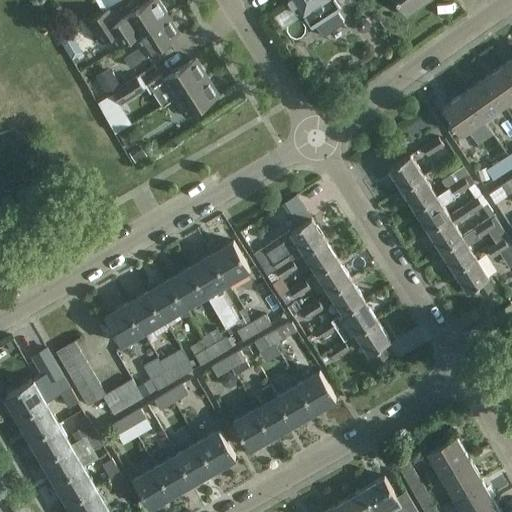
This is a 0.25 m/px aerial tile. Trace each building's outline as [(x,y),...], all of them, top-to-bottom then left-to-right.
[(101,43),(109,38),(115,48),(134,35),(168,14),(159,0),(148,0),(117,20),(109,6),(87,21),(101,43)] [(289,0),(293,6),(297,3),(312,27),(316,25),(322,35),(344,21),(338,11),(340,9),(334,0),(289,0)] [(398,0),(407,13),(426,0),(398,0)] [(168,14),(134,35),(141,46),(124,57),(130,67),(148,55),(147,54),(180,33),(168,14)] [(357,21),(356,26),(358,30),(365,32),(370,29),(370,23),(367,19),(362,18),(357,21)] [(75,26),(58,36),(69,55),(72,59),(83,52),(75,39),(81,35),(75,26)] [(148,82),(156,95),(162,105),(174,97),(208,76),(196,57),(163,78),(161,74),(148,82)] [(504,104),(511,98),(511,72),(505,62),(484,77),(504,104)] [(82,70),(88,81),(96,76),(90,65),(82,70)] [(63,89),(78,81),(72,68),(57,77),(63,89)] [(113,71),(98,79),(99,81),(105,92),(120,84),(113,71)] [(143,87),(136,75),(112,90),(119,102),(143,87)] [(208,76),(174,97),(186,116),(220,94),(208,76)] [(483,119),(504,104),(484,77),(464,91),(483,119)] [(120,103),(119,102),(113,91),(98,101),(104,113),(120,103)] [(483,119),(464,91),(443,106),(462,133),(468,129),(478,144),(493,133),(483,119)] [(121,113),(118,114),(110,119),(117,130),(128,124),(121,113)] [(118,133),(127,147),(134,142),(127,128),(118,133)] [(428,156),(444,145),(438,136),(422,147),(428,156)] [(141,144),(129,152),(135,162),(147,155),(141,144)] [(389,167),(402,188),(423,174),(410,154),(389,167)] [(511,166),(511,159),(508,155),(487,168),(487,169),(493,178),(511,166)] [(452,156),(438,164),(439,165),(435,167),(441,176),(457,165),(452,156)] [(455,170),(442,179),(445,183),(449,180),(452,184),(460,178),(468,173),(463,165),(455,170)] [(486,166),(477,169),(481,180),(490,178),(487,169),(487,168),(486,166)] [(423,174),(402,188),(415,208),(437,194),(423,174)] [(470,186),(477,197),(482,194),(469,175),(437,195),(437,194),(415,208),(429,228),(450,215),(443,205),(456,196),(455,195),(470,186)] [(511,190),(511,176),(501,184),(507,194),(511,190)] [(482,194),(477,197),(450,215),(429,228),(442,249),(463,235),(462,234),(455,224),(483,206),(490,217),(490,218),(495,215),(482,194)] [(498,207),(505,218),(511,213),(511,212),(505,202),(498,207)] [(463,235),(442,249),(455,269),(476,256),(468,244),(500,223),(495,215),(490,218),(490,217),(462,234),(463,235)] [(312,217),(263,248),(268,257),(288,245),(295,257),(304,251),(325,237),(312,217)] [(511,241),(507,235),(487,248),(493,257),(500,253),(509,266),(511,263),(511,241)] [(338,257),(325,237),(304,251),(317,271),(338,257)] [(234,240),(212,252),(228,280),(250,268),(234,240)] [(207,293),(206,293),(226,328),(240,320),(224,292),(219,295),(215,288),(228,280),(212,252),(191,265),(207,293)] [(476,256),(455,269),(468,290),(477,284),(482,293),(493,287),(487,277),(489,276),(476,256)] [(267,274),(288,261),(287,258),(282,261),(279,257),(263,267),(267,274)] [(330,292),(351,278),(338,257),(317,271),(330,292)] [(293,258),(288,261),(267,274),(273,283),(280,295),(289,289),(282,278),(298,267),(293,258)] [(191,265),(169,277),(186,305),(206,293),(207,293),(191,265)] [(164,318),(169,325),(177,320),(172,313),(186,305),(169,277),(148,290),(164,318)] [(306,278),(289,289),(295,298),(311,288),(306,278)] [(343,312),(364,298),(351,278),(330,292),(343,312)] [(164,318),(148,290),(126,302),(143,330),(164,318)] [(308,318),(324,308),(318,298),(302,309),(308,318)] [(319,340),(348,320),(356,332),(377,319),(364,298),(343,312),(313,331),(319,340)] [(143,330),(126,302),(105,315),(121,343),(143,330)] [(266,313),(252,321),(258,331),(272,323),(266,313)] [(356,332),(359,336),(369,353),(371,352),(377,361),(388,354),(382,345),(391,339),(377,319),(356,332)] [(243,339),(258,331),(252,321),(237,329),(243,339)] [(287,321),(269,332),(275,342),(297,329),(292,321),(287,321)] [(204,338),(215,356),(229,347),(219,329),(204,338)] [(275,342),(269,332),(254,340),(261,351),(275,342)] [(201,364),(215,356),(204,338),(191,345),(201,364)] [(56,350),(64,364),(82,353),(74,339),(56,350)] [(320,355),(325,364),(351,349),(345,339),(320,355)] [(60,392),(71,385),(48,348),(33,357),(48,381),(53,379),(60,392)] [(240,349),(226,357),(232,367),(231,367),(235,374),(250,366),(240,349)] [(64,364),(66,367),(72,376),(90,366),(82,353),(64,364)] [(232,367),(226,357),(212,365),(217,375),(231,367),(232,367)] [(181,362),(166,371),(172,381),(186,372),(181,362)] [(72,376),(79,390),(97,379),(90,366),(72,376)] [(336,398),(326,380),(319,369),(298,382),(314,410),(336,398)] [(158,388),(172,381),(166,371),(152,379),(158,388)] [(18,416),(47,400),(34,378),(6,395),(18,416)] [(143,396),(132,378),(117,387),(128,405),(143,396)] [(106,393),(97,379),(79,390),(88,404),(102,395),(106,393)] [(183,382),(169,390),(175,401),(189,393),(183,382)] [(314,410),(298,382),(276,394),(293,423),(314,410)] [(261,390),(267,399),(255,407),(271,435),(293,423),(276,394),(271,384),(261,390)] [(80,400),(71,385),(60,392),(69,406),(80,400)] [(117,387),(106,393),(102,395),(113,414),(128,405),(117,387)] [(175,401),(169,390),(154,398),(160,409),(175,401)] [(47,400),(18,416),(31,437),(59,421),(47,400)] [(141,407),(126,415),(137,435),(152,426),(141,407)] [(271,435),(255,407),(233,419),(250,448),(271,435)] [(78,421),(81,427),(73,432),(77,439),(85,434),(95,429),(88,415),(78,421)] [(137,435),(126,415),(113,423),(124,443),(137,435)] [(43,459),(72,443),(59,421),(31,437),(43,459)] [(198,440),(214,468),(236,456),(219,427),(198,440)] [(104,444),(95,429),(85,434),(94,450),(104,444)] [(440,472),(469,455),(456,433),(427,450),(440,472)] [(176,452),(193,481),(214,468),(198,440),(176,452)] [(56,480),(84,464),(72,443),(43,459),(56,480)] [(154,465),(171,493),(193,481),(176,452),(154,465)] [(469,455),(440,472),(453,494),(482,477),(469,455)] [(111,477),(120,472),(111,457),(102,462),(111,477)] [(410,460),(399,466),(413,489),(423,483),(410,460)] [(68,502),(96,485),(84,464),(56,480),(68,502)] [(133,477),(139,489),(150,506),(171,493),(154,465),(133,477)] [(120,472),(111,477),(119,490),(128,485),(120,472)] [(363,487),(377,511),(390,511),(402,506),(397,497),(385,475),(363,487)] [(463,511),(473,511),(495,500),(482,477),(453,494),(463,511)] [(435,505),(423,483),(413,489),(425,511),(435,505)] [(96,485),(68,502),(74,511),(100,511),(109,507),(96,485)] [(377,511),(363,487),(343,500),(349,511),(377,511)] [(349,511),(343,500),(321,511),(349,511)] [(501,511),(495,500),(473,511),(501,511)]
